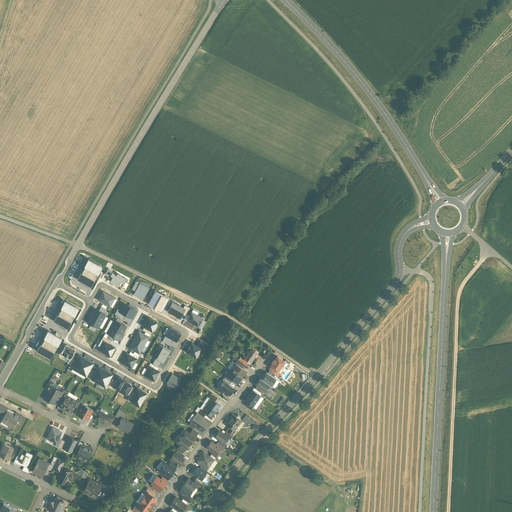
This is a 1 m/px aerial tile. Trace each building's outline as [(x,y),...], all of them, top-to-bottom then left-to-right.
[(101,266),(88,259),(85,265),(85,266),(81,272),(77,278),(84,282),(90,286),(96,276),(94,275),(96,272),(98,272),(101,266)] [(118,285),(122,287),(127,278),(117,273),(116,275),(112,273),(110,275),(113,277),(112,278),(110,281),(118,286),(118,285)] [(134,294),(143,299),(149,289),(140,284),(136,291),(134,294)] [(103,291),(98,300),(110,306),(112,307),(117,300),(114,298),(115,298),(103,291)] [(149,303),(155,306),(161,294),(155,291),(152,297),(149,303)] [(168,298),(161,294),(155,306),(162,310),(165,303),(168,298)] [(78,307),(65,300),(61,307),(62,307),(58,314),(57,314),(54,320),(61,324),(67,327),(72,317),(71,317),(73,313),(74,314),(78,307)] [(169,307),(167,311),(180,318),(182,314),(185,308),(183,307),(172,301),(172,302),(169,307)] [(125,314),(131,318),(136,310),(123,303),(119,311),(125,314)] [(94,308),(90,314),(102,321),(106,315),(104,314),(99,311),(94,308)] [(125,314),(119,311),(117,310),(115,314),(122,318),(125,314)] [(187,320),(198,326),(202,319),(203,318),(191,312),(187,320)] [(98,328),(102,321),(90,314),(86,321),(91,324),(97,327),(98,328)] [(157,322),(148,317),(143,326),(144,326),(152,331),(157,322)] [(206,322),(202,319),(198,326),(198,327),(202,329),(206,322)] [(123,333),(127,326),(121,324),(116,320),(114,320),(111,326),(123,333)] [(119,340),(123,333),(111,326),(107,333),(108,334),(114,337),(119,340)] [(180,335),(169,329),(165,335),(173,340),(176,341),(180,335)] [(54,334),(48,331),(44,337),(45,337),(41,344),(40,344),(37,350),(50,357),(53,351),(52,350),(54,347),(55,348),(61,338),(54,334)] [(134,339),(144,345),(148,337),(144,334),(138,331),(134,339)] [(170,345),(173,340),(165,335),(162,341),(170,345)] [(103,341),(109,344),(111,341),(106,338),(103,336),(101,340),(103,341)] [(135,351),(139,353),(144,345),(134,339),(129,348),(135,351)] [(110,356),(115,348),(109,344),(103,341),(101,340),(98,346),(100,347),(98,350),(110,356)] [(199,340),(196,346),(201,349),(204,350),(207,344),(199,340)] [(187,352),(196,357),(201,349),(196,346),(192,343),(190,346),(189,346),(188,349),(187,352)] [(74,351),(65,345),(61,353),(70,359),(71,356),(74,351)] [(171,350),(163,345),(155,359),(161,362),(164,363),(171,350)] [(244,358),(248,361),(250,362),(258,351),(252,346),(244,358)] [(126,353),(121,362),(131,368),(136,359),(129,354),(126,353)] [(86,359),(79,355),(76,361),(72,367),(79,371),(86,359)] [(244,358),(241,356),(238,359),(243,363),(245,364),(248,361),(244,358)] [(277,356),(275,360),(273,359),(272,362),(272,363),(270,366),(270,367),(276,371),(277,371),(284,361),(277,356)] [(238,359),(237,358),(233,363),(234,364),(235,363),(241,367),(243,363),(238,359)] [(93,363),(86,359),(79,371),(86,375),(89,369),(93,363)] [(161,362),(155,359),(152,364),(158,367),(161,362)] [(241,367),(235,363),(234,364),(231,370),(241,377),(246,370),(241,367)] [(105,370),(98,366),(95,372),(91,378),(98,382),(105,370)] [(159,371),(156,370),(149,366),(143,375),(153,381),(159,371)] [(112,374),(105,370),(98,382),(105,386),(109,380),(112,374)] [(241,377),(231,370),(227,375),(226,375),(232,379),(237,383),(241,377)] [(261,379),(270,385),(271,386),(276,379),(273,377),(268,373),(266,372),(261,379)] [(176,388),(180,379),(172,374),(167,383),(168,384),(167,385),(171,387),(171,386),(176,388)] [(113,386),(119,389),(124,380),(125,380),(118,376),(116,381),(113,386)] [(261,379),(260,378),(255,385),(257,386),(262,390),(265,392),(270,385),(261,379)] [(126,394),(127,393),(131,386),(132,385),(124,380),(119,389),(119,390),(126,394)] [(228,384),(223,380),(223,381),(221,382),(221,383),(219,385),(219,386),(224,390),(229,394),(233,388),(228,384)] [(224,390),(219,386),(219,385),(218,385),(215,389),(222,393),(224,390)] [(51,386),(48,390),(44,398),(49,401),(56,388),(51,386)] [(60,391),(56,388),(49,401),(54,404),(58,395),(61,391),(60,391)] [(146,393),(138,388),(135,393),(131,399),(140,404),(146,393)] [(252,390),(244,400),(252,406),(256,408),(263,398),(259,395),(252,390)] [(217,397),(211,393),(208,397),(210,399),(210,398),(214,401),(217,397)] [(64,400),(60,407),(65,410),(71,398),(67,396),(66,395),(64,400)] [(76,401),(71,398),(65,410),(70,413),(74,406),(76,401)] [(214,401),(210,398),(210,399),(206,404),(216,411),(220,405),(214,401)] [(92,410),(82,404),(77,414),(87,420),(92,410)] [(216,411),(206,404),(202,410),(206,413),(212,417),(216,411)] [(202,410),(200,408),(197,412),(205,418),(203,417),(206,413),(202,410)] [(126,414),(119,409),(115,416),(121,419),(122,418),(124,419),(126,414)] [(14,415),(7,411),(5,414),(2,420),(9,424),(8,425),(13,427),(17,419),(21,422),(24,416),(15,412),(14,415)] [(107,415),(100,411),(95,419),(103,423),(105,419),(107,415)] [(115,417),(108,413),(107,415),(105,419),(111,422),(115,417)] [(233,414),(226,424),(230,427),(234,430),(241,421),(239,419),(240,419),(240,417),(238,416),(236,416),(236,417),(233,414)] [(203,420),(195,415),(190,423),(194,426),(201,431),(207,423),(203,420)] [(124,419),(122,418),(121,419),(117,426),(128,432),(133,424),(124,419)] [(62,432),(52,427),(47,438),(57,443),(59,437),(62,432)] [(234,430),(230,427),(226,432),(232,436),(235,431),(234,430)] [(198,432),(193,429),(190,433),(194,437),(198,432)] [(224,434),(219,430),(215,437),(219,440),(224,443),(228,437),(224,434)] [(185,431),(181,436),(176,442),(180,444),(185,448),(186,449),(190,443),(191,444),(195,438),(194,437),(190,433),(185,431)] [(77,440),(69,437),(66,442),(63,448),(71,452),(77,440)] [(66,442),(62,439),(58,447),(57,448),(63,451),(64,448),(63,448),(66,442)] [(215,445),(211,441),(207,447),(213,452),(216,454),(220,448),(215,445)] [(14,448),(5,444),(2,451),(1,450),(0,453),(0,455),(8,459),(14,448)] [(82,445),(81,444),(79,449),(76,456),(82,458),(81,460),(86,462),(89,456),(92,450),(82,445)] [(185,448),(180,444),(177,449),(180,452),(182,453),(185,448)] [(25,455),(22,453),(20,456),(17,455),(14,462),(20,465),(20,464),(24,466),(27,467),(33,455),(27,452),(25,455)] [(178,454),(175,452),(172,455),(174,456),(171,460),(179,466),(183,461),(181,460),(183,458),(178,454)] [(214,460),(203,452),(197,460),(206,466),(208,468),(214,460)] [(49,463),(39,458),(33,471),(43,475),(49,463)] [(65,461),(57,458),(54,464),(62,467),(65,461)] [(170,467),(164,463),(159,470),(163,473),(169,477),(170,477),(174,471),(174,470),(170,467)] [(205,474),(199,469),(196,467),(192,473),(201,480),(205,474)] [(75,473),(63,468),(57,481),(66,484),(68,478),(72,480),(75,473)] [(161,479),(156,476),(151,483),(153,485),(160,489),(161,489),(165,483),(165,482),(161,479)] [(188,478),(184,485),(192,491),(195,486),(196,484),(193,482),(188,478)] [(95,482),(89,479),(83,491),(89,494),(95,482)] [(201,483),(195,479),(193,482),(196,484),(195,486),(198,488),(201,483)] [(102,485),(95,482),(89,494),(96,498),(102,485)] [(192,491),(184,485),(179,491),(184,495),(187,497),(192,491)] [(155,494),(148,488),(145,491),(147,492),(153,496),(155,494)] [(153,496),(147,492),(144,496),(145,497),(143,500),(151,506),(156,499),(153,496)] [(56,498),(54,497),(53,501),(49,502),(50,503),(47,509),(54,511),(55,511),(63,509),(62,506),(63,505),(65,502),(62,501),(56,498)] [(181,501),(176,497),(171,504),(174,507),(181,511),(186,505),(181,501)] [(146,511),(151,506),(143,500),(141,503),(140,502),(137,506),(143,511),(144,511),(146,511)] [(14,511),(16,509),(3,503),(1,508),(9,511),(14,511)]
